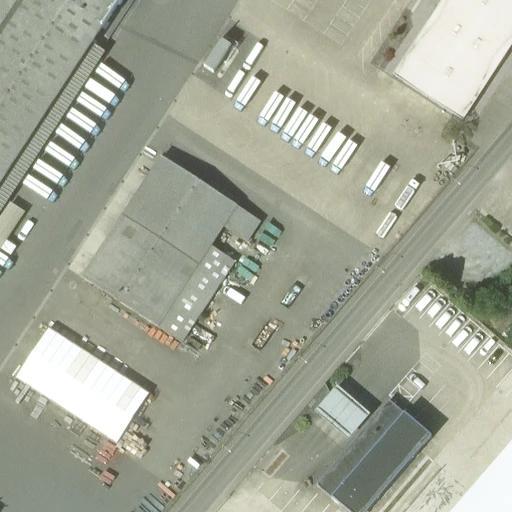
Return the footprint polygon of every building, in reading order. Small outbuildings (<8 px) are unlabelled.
[(0,0),(0,205),(2,202),(0,200),(0,184),(101,29),(102,30),(117,6),(119,7),(123,0),(0,0)] [(511,0),(443,0),(392,78),(462,123),(511,45),(511,0)] [(236,208),(161,159),(82,280),(157,329),(236,208)] [(388,402),(315,487),(344,511),(367,511),(430,439),(388,402)] [(511,511),(511,447),(457,511),(511,511)]
